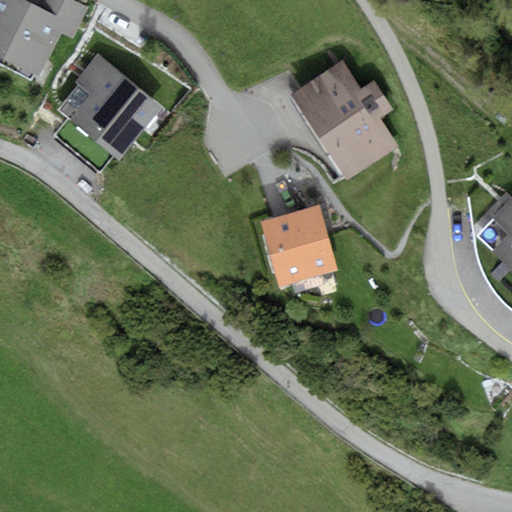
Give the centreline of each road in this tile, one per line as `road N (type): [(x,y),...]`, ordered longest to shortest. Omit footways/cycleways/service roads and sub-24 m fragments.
road 1 (unclassified): [(511,500),(413,472),(337,425),(103,216),(0,149)]
road 2 (residential): [(511,350),(451,297),(441,272),(430,126),(405,67),(361,0)]
road 3 (residential): [(112,0),(191,48),(239,130)]
